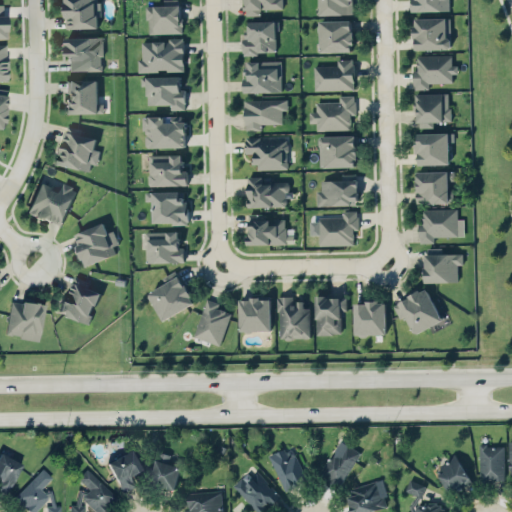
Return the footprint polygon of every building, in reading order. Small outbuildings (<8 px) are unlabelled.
[(64,0),(65,28),(99,27),(98,0),(64,0)] [(181,32),(180,0),(163,0),(163,5),(147,5),(148,33),(181,32)] [(260,14),(260,8),(283,8),(282,0),(243,0),(244,15),(260,14)] [(319,0),(319,14),(353,13),(352,0),(319,0)] [(410,0),(411,11),(449,10),(448,0),(410,0)] [(451,49),(450,17),(413,17),(414,49),(451,49)] [(352,19),(319,20),(320,52),(353,51),(352,19)] [(242,53),(277,52),(277,20),(247,20),(248,37),(242,37),(242,53)] [(102,36),(66,37),(67,71),(103,70),(102,36)] [(184,70),(183,39),(142,39),(142,59),(138,59),(138,71),(184,70)] [(453,82),(453,73),(458,72),(458,64),(452,64),(452,54),(417,54),(418,69),(413,69),(414,89),(429,88),(429,82),(453,82)] [(354,89),(354,58),(338,59),(338,65),(314,65),(314,89),(354,89)] [(247,60),(247,77),(243,77),(243,92),(281,91),(281,60),(247,60)] [(147,104),(171,104),(171,109),(185,109),(184,88),(180,88),(180,75),(141,76),(141,85),(146,85),(147,104)] [(67,80),(68,113),(104,112),(103,103),(97,103),(97,79),(67,80)] [(450,120),(450,92),(416,93),(417,127),(434,126),(434,121),(450,120)] [(317,129),(352,129),(351,114),(355,114),(355,95),(339,95),(339,101),(316,101),(316,111),(309,111),(309,122),(316,122),(317,129)] [(282,123),(282,109),(288,109),(287,98),(244,99),(245,129),(261,129),(261,123),(282,123)] [(185,146),(184,115),(167,115),(143,116),(144,147),(185,146)] [(57,164),(89,170),(91,163),(97,164),(100,150),(94,149),(97,137),(80,134),(81,128),(65,125),(57,164)] [(449,141),(454,141),(454,132),(416,133),(417,164),(450,163),(449,141)] [(356,134),(319,135),(320,167),(357,166),(356,134)] [(254,153),(255,169),(288,168),(287,137),(245,138),(245,153),(254,153)] [(182,154),(148,154),(149,185),(187,184),(187,169),(183,170),(182,154)] [(455,170),(416,171),(417,203),(452,202),(451,182),(455,182),(455,170)] [(321,179),(321,189),(316,189),(317,206),(357,204),(356,173),(341,173),(342,179),(321,179)] [(261,175),(247,176),(248,207),(288,206),(287,181),(262,182),(261,175)] [(61,225),(76,188),(63,182),(60,191),(39,182),(27,212),(61,225)] [(153,223),(187,222),(186,190),(145,191),(146,200),(152,200),(153,223)] [(464,235),(463,218),(457,218),(457,207),(423,209),(423,223),(419,223),(419,242),(434,241),(434,236),(464,235)] [(319,245),(354,244),(354,229),(358,229),(358,210),(342,210),(342,216),(319,217),(319,245)] [(286,218),(262,218),(262,213),(248,213),(248,243),(294,243),(294,233),(286,233),(286,218)] [(74,233),(78,243),(75,245),(83,266),(116,254),(113,245),(119,243),(114,229),(108,232),(104,222),(74,233)] [(184,261),(183,246),(179,246),(178,230),(146,231),(147,262),(184,261)] [(458,281),(458,264),(463,264),(463,253),(443,253),(443,247),(424,248),(425,282),(458,281)] [(165,284),(149,291),(161,319),(194,304),(178,269),(162,277),(165,284)] [(58,312),(88,323),(100,292),(86,286),(88,280),(73,275),(58,312)] [(442,320),(427,287),(393,303),(400,318),(406,315),(414,333),(442,320)] [(292,295),(278,296),(279,338),(310,337),(310,307),(304,307),(304,302),(292,302),(292,295)] [(317,334),(342,333),(341,310),(347,310),(346,295),(316,296),(317,334)] [(239,298),(240,330),(271,330),(270,297),(239,298)] [(220,345),(231,312),(217,307),(219,302),(207,298),(194,336),(220,345)] [(39,340),(43,304),(9,300),(6,336),(39,340)] [(354,301),(355,334),(386,334),(385,301),(354,301)] [(360,451),(340,439),(318,476),(338,488),(360,451)] [(504,479),(504,444),(479,445),(480,479),(504,479)] [(297,454),(288,457),(285,448),(270,454),(283,490),(307,481),(297,454)] [(128,475),(140,469),(131,450),(107,461),(121,492),(133,486),(128,475)] [(176,488),(180,465),(168,463),(170,454),(158,451),(152,484),(176,488)] [(0,490),(9,493),(20,461),(0,454),(0,490)] [(436,464),(450,493),(471,484),(458,454),(436,464)] [(34,511),(50,495),(41,488),(51,477),(42,467),(14,498),(28,511),(34,511)] [(234,488),(260,511),(263,511),(280,493),(253,468),(234,488)] [(100,511),(116,496),(86,469),(77,478),(91,491),(77,490),(76,504),(70,504),(69,511),(83,511),(84,506),(78,501),(85,502),(96,511),(100,511)] [(353,511),(366,511),(385,507),(377,479),(346,488),(353,511)] [(444,511),(444,506),(432,502),(419,502),(419,501),(425,484),(409,479),(405,491),(415,494),(411,504),(410,511),(444,511)] [(188,491),(188,511),(222,511),(222,490),(188,491)]
